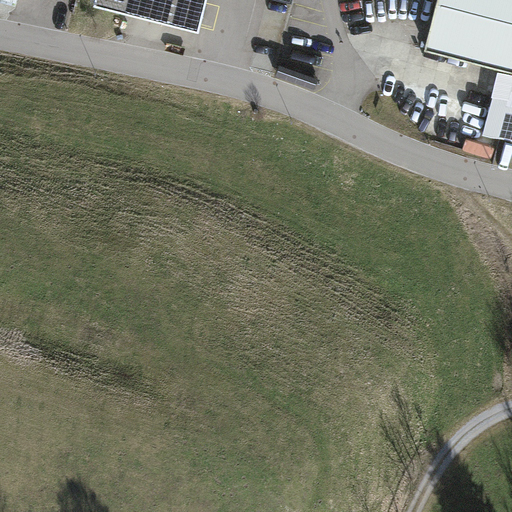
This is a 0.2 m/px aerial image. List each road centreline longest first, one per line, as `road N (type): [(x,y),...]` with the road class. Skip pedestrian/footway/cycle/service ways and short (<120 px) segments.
road 1 (residential): [(0,36),(246,85),(454,172),(511,187)]
road 2 (track): [(511,409),(488,413),(446,453),(415,511)]
